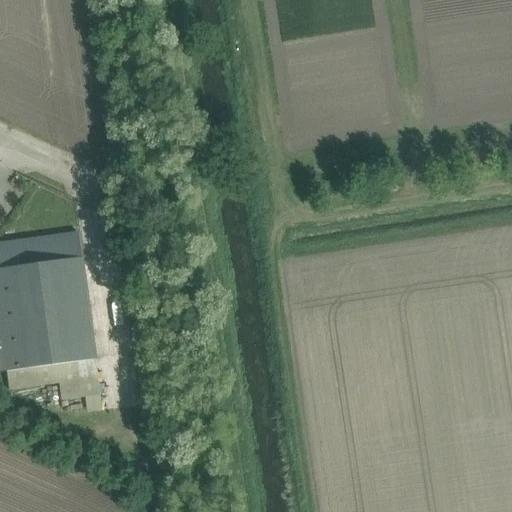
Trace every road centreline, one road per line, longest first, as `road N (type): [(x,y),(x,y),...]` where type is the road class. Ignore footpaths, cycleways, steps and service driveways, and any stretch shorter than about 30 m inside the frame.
road 1 (track): [(171,0),(252,511)]
road 2 (track): [(511,192),(334,218)]
